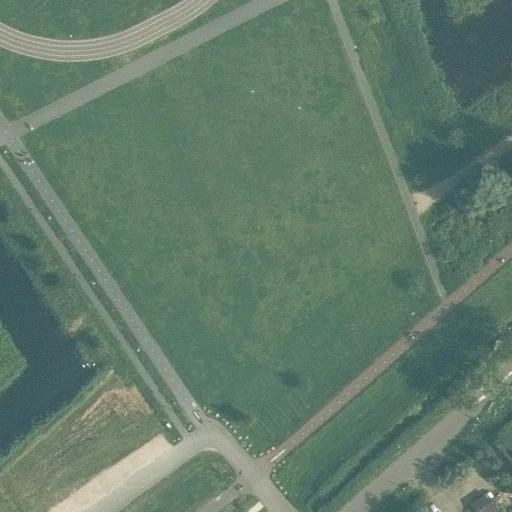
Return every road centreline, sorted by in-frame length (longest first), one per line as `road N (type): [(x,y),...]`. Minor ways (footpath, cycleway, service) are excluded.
road 1 (residential): [(352,511),(469,408)]
road 2 (track): [(408,207),(511,139)]
